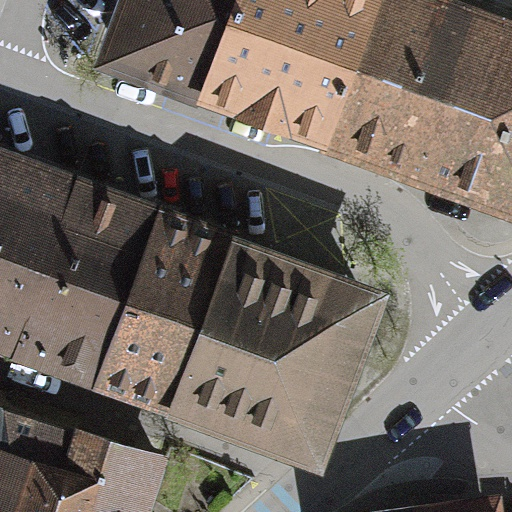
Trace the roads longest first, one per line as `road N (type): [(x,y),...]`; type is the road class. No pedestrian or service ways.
road 1 (residential): [(0,66),(352,192),(403,229),(491,334)]
road 2 (unclassified): [(294,511),(433,392)]
